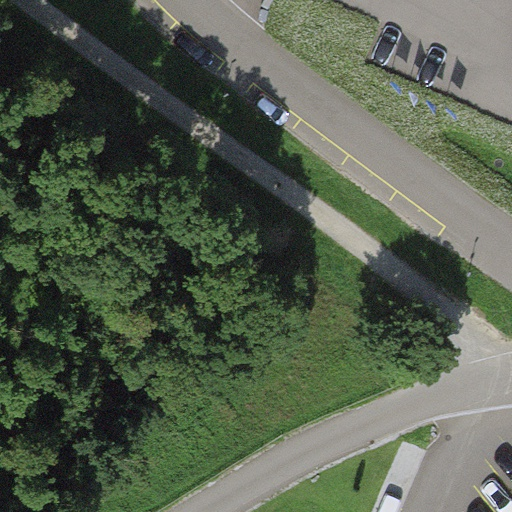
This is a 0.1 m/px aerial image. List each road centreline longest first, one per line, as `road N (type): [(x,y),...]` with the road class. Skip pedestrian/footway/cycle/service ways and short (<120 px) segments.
road 1 (track): [(25,0),(329,216),(430,302),(486,374),(511,369)]
road 2 (track): [(486,374),(275,467),(202,511)]
